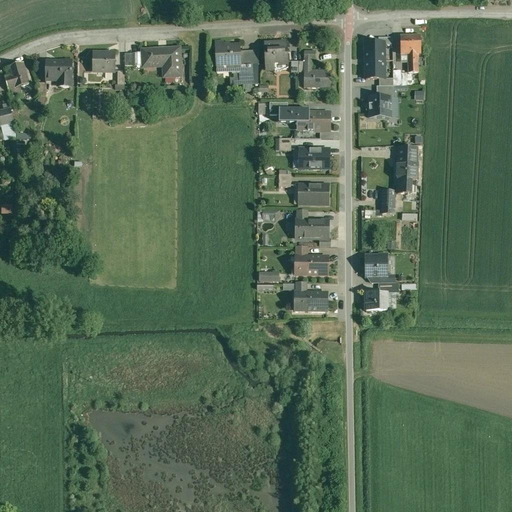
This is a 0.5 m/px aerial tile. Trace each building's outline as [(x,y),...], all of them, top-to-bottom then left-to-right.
[(421,37),(401,37),(401,55),(418,55),(422,55),(421,37)] [(363,80),(386,80),(385,42),(362,42),(363,80)] [(287,43),(264,45),(265,65),(288,63),(287,43)] [(229,48),(216,48),(217,74),(233,73),(241,72),(240,53),(239,46),(229,47),(229,48)] [(179,50),(142,52),(143,69),(163,67),(164,78),(181,78),(179,50)] [(258,52),(240,53),(241,72),(233,73),(233,74),(238,74),(238,86),(258,85),(258,52)] [(316,53),(304,53),(304,89),(331,90),(331,72),(312,72),(312,60),(316,60),(316,53)] [(114,55),(102,55),(102,54),(93,54),(93,73),(115,73),(115,55),(114,55)] [(133,55),(125,55),(125,73),(125,67),(133,67),(133,55)] [(418,55),(408,55),(409,74),(419,74),(418,55)] [(57,64),(47,64),(47,63),(46,64),(46,81),(61,82),(61,89),(71,89),(71,82),(72,82),(72,63),(65,63),(65,65),(58,64),(57,64)] [(23,64),(5,70),(7,78),(6,78),(7,83),(6,83),(7,88),(8,88),(9,91),(29,84),(23,64)] [(401,71),(393,72),(393,87),(401,87),(401,71)] [(46,84),(38,84),(38,98),(46,98),(46,84)] [(367,120),(390,119),(389,97),(366,98),(367,120)] [(309,104),(298,104),(298,115),(309,115),(309,104)] [(0,112),(0,129),(14,126),(10,110),(0,112)] [(297,110),(285,110),(285,119),(303,119),(303,132),(330,133),(330,115),(309,115),(298,115),(297,115),(297,110)] [(14,126),(0,129),(0,141),(16,138),(16,134),(14,126)] [(291,140),(279,140),(279,153),(291,153),(291,140)] [(330,151),(299,150),(299,161),(302,161),(302,169),(299,169),(299,171),(321,171),(321,169),(328,169),(328,171),(329,171),(330,151)] [(416,150),(400,150),(399,164),(397,164),(397,181),(398,181),(397,195),(408,195),(408,181),(416,182),(417,164),(415,164),(416,150)] [(291,175),(279,175),(279,189),(291,189),(291,175)] [(329,187),(298,187),(298,197),(301,197),(301,205),(298,205),(298,206),(321,206),(321,205),(328,204),(328,206),(329,206),(329,187)] [(394,193),(383,193),(382,212),(382,214),(393,215),(394,193)] [(307,212),(297,212),(297,222),(295,222),(295,227),(301,227),(301,241),(328,241),(328,223),(307,223),(307,212)] [(328,259),(307,259),(307,248),(296,248),(296,259),(295,259),(295,263),(301,263),(301,277),(328,277),(328,259)] [(387,257),(365,258),(366,278),(373,278),(387,278),(387,277),(387,257)] [(282,282),(282,273),(262,273),(262,282),(282,282)] [(327,295),(306,295),(306,284),(296,284),(296,295),(294,295),(295,299),(300,299),(300,313),(327,312),(327,295)] [(379,293),(366,293),(366,313),(379,313),(379,312),(387,312),(387,293),(379,294),(379,293)]
